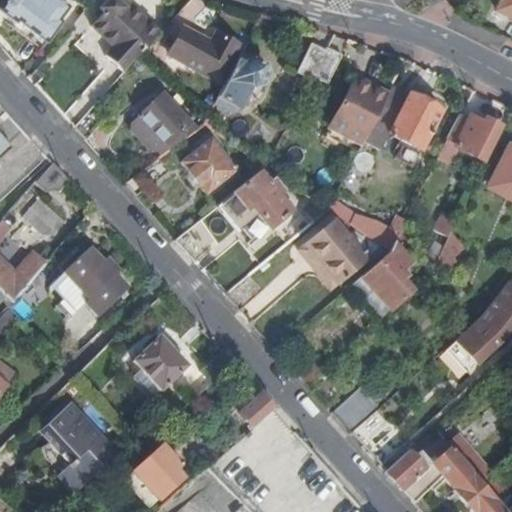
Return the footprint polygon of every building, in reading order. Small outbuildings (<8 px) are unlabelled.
[(20,26),(49,48),(64,29),(60,26),(70,13),(53,0),(37,0),(36,1),(34,0),(11,0),(0,14),(18,28),(20,26)] [(107,60),(125,78),(145,56),(162,37),(122,0),(121,0),(117,4),(112,0),(101,13),(105,17),(93,32),(115,51),(107,60)] [(511,0),(501,0),(496,13),(511,20),(511,0)] [(222,89),(242,52),(217,39),(212,48),(183,33),(169,61),(222,89)] [(296,76),(312,84),(313,82),(327,56),(310,48),(296,76)] [(327,56),(313,82),(327,89),(342,60),(328,54),(327,56)] [(267,71),(242,58),(219,103),(238,114),(245,100),(255,105),(269,79),(267,71)] [(330,131),(362,148),(371,130),(386,101),(353,84),(330,131)] [(408,100),(391,92),(386,101),(371,130),(422,156),(442,116),(423,106),(420,112),(405,105),(408,100)] [(409,98),(408,100),(405,105),(420,112),(423,106),(409,98)] [(140,120),(172,154),(197,135),(162,99),(140,120)] [(65,121),(75,132),(93,112),(83,101),(65,121)] [(219,103),(215,110),(235,121),(238,114),(219,103)] [(0,204),(48,161),(1,109),(0,109),(0,204)] [(75,132),(87,145),(107,124),(94,111),(93,112),(75,132)] [(462,117),(439,160),(450,167),(458,152),(454,151),(470,121),(462,117)] [(454,151),(458,152),(482,165),(500,130),(485,122),(482,126),(471,119),(470,121),(454,151)] [(172,154),(140,120),(132,128),(132,136),(150,156),(159,155),(163,160),(172,154)] [(325,140),(358,157),(362,148),(330,131),(325,140)] [(207,198),(236,176),(211,145),(182,168),(207,198)] [(511,204),(511,152),(509,151),(488,191),(511,204)] [(126,188),(138,202),(170,177),(160,163),(126,188)] [(260,177),(267,172),(253,163),(246,169),(256,180),(260,177)] [(60,196),(70,185),(54,167),(37,185),(47,194),(60,196)] [(256,180),(234,198),(248,215),(253,212),(271,233),(292,215),(279,200),(283,196),(275,185),(271,189),(260,177),(256,180)] [(314,226),(328,215),(319,208),(307,217),(314,226)] [(51,245),(67,228),(47,211),(42,216),(35,211),(25,222),(51,245)] [(447,237),(451,220),(435,218),(432,234),(447,237)] [(0,294),(12,306),(49,264),(43,257),(39,261),(34,256),(15,277),(0,262),(0,244),(11,232),(3,224),(0,227),(0,294)] [(335,225),(304,250),(336,288),(366,263),(335,225)] [(196,229),(176,244),(197,267),(217,252),(196,229)] [(443,250),(453,261),(464,251),(451,235),(443,250)] [(389,256),(360,282),(390,313),(411,295),(401,284),(406,280),(402,275),(410,267),(394,248),(389,256)] [(429,257),(436,265),(442,252),(434,248),(429,257)] [(336,288),(304,250),(298,254),(329,293),(336,288)] [(444,275),(456,264),(453,261),(443,250),(442,252),(436,265),(444,275)] [(84,307),(98,321),(128,292),(115,278),(120,274),(107,261),(103,265),(89,251),(63,276),(68,282),(88,302),(84,307)] [(225,299),(240,315),(264,294),(251,278),(225,299)] [(76,315),(84,307),(88,302),(68,282),(57,291),(57,295),(76,315)] [(360,282),(351,289),(381,321),(390,313),(360,282)] [(480,325),(456,347),(475,369),(508,340),(511,334),(511,287),(511,286),(480,325)] [(143,375),(160,395),(161,395),(187,371),(160,340),(133,365),(143,375)] [(475,369),(456,347),(448,353),(470,378),(474,375),(472,371),(475,369)] [(234,368),(222,355),(199,375),(211,387),(234,368)] [(298,379),(309,391),(328,375),(317,364),(298,379)] [(153,400),(160,395),(143,375),(135,382),(153,400)] [(351,438),(377,416),(381,412),(362,391),(333,418),(351,438)] [(273,411),(262,398),(241,416),(253,430),(273,411)] [(115,458),(68,408),(40,434),(71,466),(58,478),(74,496),(115,458)] [(385,476),(414,508),(442,480),(453,494),(453,496),(466,511),(497,511),(491,504),(504,493),(484,469),(511,445),(511,438),(489,413),(445,450),(441,446),(424,459),(422,457),(416,463),(409,455),(385,476)] [(351,438),(363,451),(389,429),(377,416),(351,438)] [(367,456),(380,470),(410,444),(397,429),(367,456)] [(146,511),(147,511),(183,481),(176,474),(180,470),(163,451),(123,485),(146,511)]
